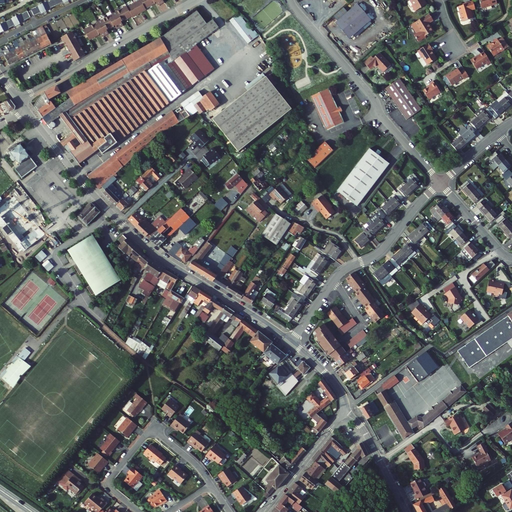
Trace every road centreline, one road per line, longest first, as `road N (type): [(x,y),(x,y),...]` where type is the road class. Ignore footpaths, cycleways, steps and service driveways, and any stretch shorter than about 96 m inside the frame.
road 1 (tertiary): [(291,341),(140,241),(27,111)]
road 2 (residential): [(440,183),(289,0)]
road 3 (residential): [(196,0),(18,99)]
road 4 (residential): [(211,484),(151,428),(106,484),(139,511)]
road 5 (tertiary): [(343,411),(263,511)]
road 6 (tertiary): [(343,411),(364,430),(407,511)]
